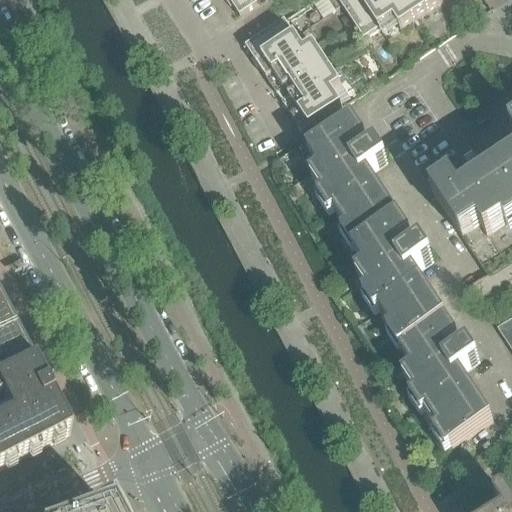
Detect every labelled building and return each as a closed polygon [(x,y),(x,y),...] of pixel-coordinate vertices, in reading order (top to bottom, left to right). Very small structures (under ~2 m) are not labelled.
[(227,0),(241,20),(270,0),(227,0)] [(379,33),(356,0),(344,0),(339,4),(336,0),(326,0),(336,13),(342,9),(364,43),(379,33)] [(439,0),(356,0),(379,33),(394,23),(400,32),(442,4),(439,0)] [(247,50),(246,50),(257,66),(296,40),(290,31),(285,24),(257,43),(247,50)] [(296,40),(257,66),(266,80),(277,97),(285,92),(288,96),(290,100),(283,105),(293,121),(304,137),(343,111),(352,105),(342,90),(340,87),(333,76),(331,74),(329,70),(326,66),(314,48),(305,54),(296,40)] [(340,72),(333,76),(340,87),(347,83),(340,72)] [(413,293),(408,285),(416,280),(415,278),(434,265),(424,250),(420,253),(418,251),(406,259),(401,251),(413,243),(376,187),(376,188),(369,178),(388,166),(378,151),(374,153),(373,152),(353,164),(348,157),(368,144),(354,124),(314,151),(326,169),(311,179),(370,267),(356,276),(418,368),(403,378),(441,435),(452,452),(493,424),(468,387),(460,392),(455,385),(463,380),(461,378),(480,365),(470,350),(466,353),(465,351),(445,364),(440,356),(460,343),(423,287),(422,288),(421,287),(413,293)] [(511,164),(462,197),(453,183),(433,196),(481,268),(488,279),(496,273),(505,267),(511,262),(511,164)] [(511,276),(505,267),(496,273),(511,296),(511,295),(511,276)] [(511,296),(496,273),(488,279),(486,279),(502,303),(511,296)] [(502,303),(486,279),(478,285),(493,308),(502,303)] [(493,308),(478,285),(470,290),(485,314),(493,308)] [(0,473),(70,438),(0,303),(0,473)] [(505,343),(511,338),(511,322),(498,332),(505,343)] [(511,511),(511,503),(509,499),(505,498),(499,502),(498,506),(501,511),(511,511)]
